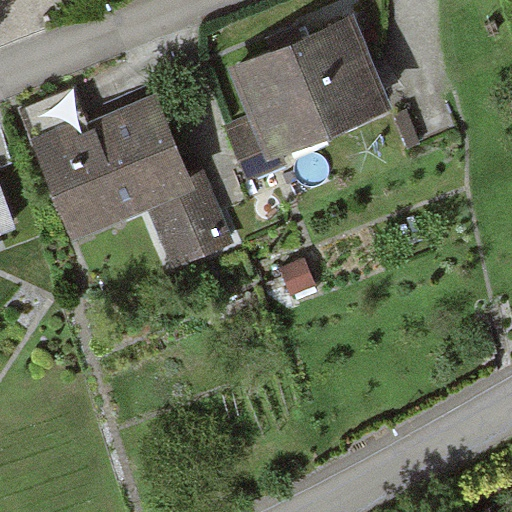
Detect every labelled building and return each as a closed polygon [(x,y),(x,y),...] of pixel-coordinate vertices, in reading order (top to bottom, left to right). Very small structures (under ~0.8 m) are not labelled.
[(294,29),(229,57),(252,111),(226,122),(248,173),(287,156),(280,139),(393,91),(355,4),(294,29)] [(74,113),(32,131),(73,227),(147,196),(175,262),(233,237),(200,159),(192,163),(158,81),(75,116),(74,113)] [(0,174),(0,222),(17,217),(0,174)] [(306,253),(283,262),(294,289),(316,280),(306,253)] [(496,511),(492,502),(470,511),(496,511)]
